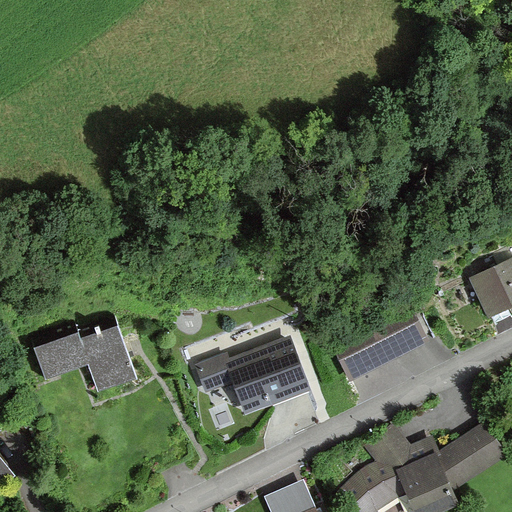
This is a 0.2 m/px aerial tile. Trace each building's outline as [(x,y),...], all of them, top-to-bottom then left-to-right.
[(511,258),(471,278),(488,313),(511,301),(511,258)] [(330,340),(348,377),(424,339),(405,303),(330,340)] [(95,389),(134,375),(114,318),(76,332),(74,324),(29,340),(42,376),(85,361),(95,389)] [(243,409),(304,386),(287,341),(227,364),(225,357),(196,368),(204,389),(232,378),(243,409)] [(501,453),(484,425),(433,457),(427,443),(409,451),(389,427),(366,445),(380,463),(363,470),(339,493),(357,511),(367,511),(372,508),(394,495),(405,490),(415,511),(425,511),(443,504),(443,505),(454,501),(448,487),(501,453)]
